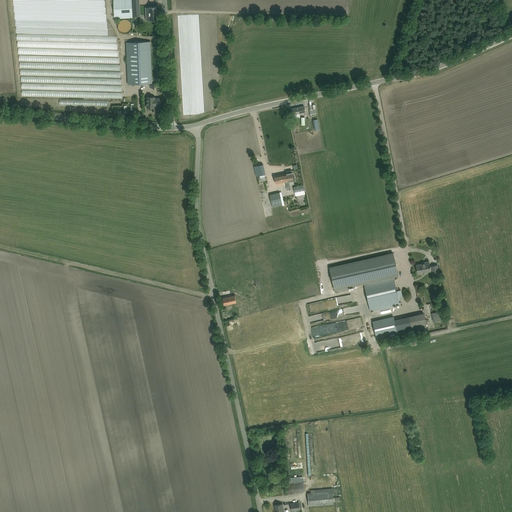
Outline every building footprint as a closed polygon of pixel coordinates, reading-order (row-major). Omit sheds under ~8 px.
[(132,16),(131,0),(113,0),(114,19),(133,18),(132,16)] [(157,20),(157,6),(146,7),(146,12),(149,11),(150,20),(157,20)] [(126,42),(128,76),(128,84),(152,83),(150,41),(126,42)] [(27,95),(27,103),(102,102),(102,97),(125,96),(125,90),(124,69),(123,69),(123,62),(122,62),(122,47),(22,49),(22,60),(23,60),(23,67),(23,74),(24,74),(24,81),(25,81),(25,88),(25,95),(27,95)] [(146,108),(152,108),(155,108),(155,107),(160,107),(160,98),(155,98),(155,97),(146,97),(146,108)] [(126,106),(117,107),(117,115),(131,114),(130,104),(126,105),(126,106)] [(309,105),(310,110),(311,116),(317,115),(316,109),(313,109),(312,104),(309,105)] [(293,115),(294,118),(300,117),(299,114),(305,112),(304,106),(292,109),(293,115)] [(256,176),(265,174),(263,165),(254,166),(256,176)] [(286,171),(286,173),(274,176),(276,184),(285,182),(287,192),(291,191),(289,181),(294,180),(292,170),(286,171)] [(303,185),(294,187),(296,196),(305,194),(303,185)] [(282,205),(281,197),(279,192),(269,195),(272,207),(282,205)] [(334,291),(364,284),(370,310),(395,305),(400,304),(398,297),(402,296),(401,290),(397,291),(393,277),(398,276),(393,252),(329,267),(334,291)] [(424,262),(425,263),(416,265),(417,273),(430,271),(429,262),(424,262)] [(432,275),(439,273),(438,265),(431,266),(432,275)] [(235,295),(227,297),(223,298),(224,305),(229,304),(236,302),(235,295)] [(241,312),(240,309),(237,309),(239,317),(260,312),(259,307),(241,312)] [(443,313),(435,315),(437,323),(445,322),(443,313)] [(376,337),(397,333),(393,317),(372,321),(376,337)] [(338,335),(360,329),(357,320),(348,322),(340,324),(340,326),(336,327),(338,335)] [(289,484),(285,485),(284,485),(286,495),(303,492),(304,489),(304,482),(303,482),(303,476),(288,478),(289,484)] [(312,493),(308,493),(309,506),(334,504),(334,501),(339,501),(339,497),(333,498),(333,491),(332,491),(332,489),(312,490),(312,493)] [(290,503),(291,511),(292,511),(298,510),(299,510),(298,502),(290,503)]
